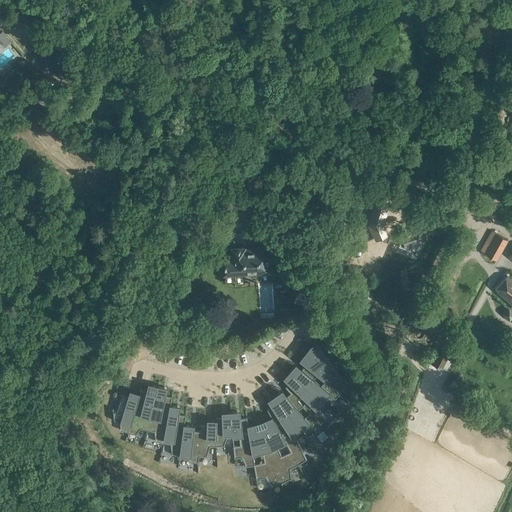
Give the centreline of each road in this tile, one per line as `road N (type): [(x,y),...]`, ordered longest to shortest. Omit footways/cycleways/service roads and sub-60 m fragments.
road 1 (unclassified): [(174,384),(240,381),(293,345),(349,204),(286,134),(3,0)]
road 2 (track): [(324,511),(402,345),(448,402),(511,434)]
road 3 (track): [(457,217),(286,134)]
road 4 (track): [(402,345),(457,217)]
road 5 (track): [(457,217),(511,94)]
